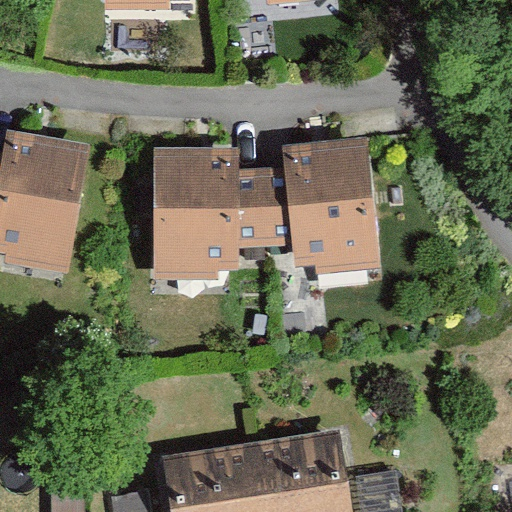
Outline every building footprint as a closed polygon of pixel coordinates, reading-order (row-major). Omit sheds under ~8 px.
[(101,0),(103,20),(184,14),(182,0),(241,0),(242,2),(270,0),(101,0)] [(0,257),(59,269),(83,142),(0,126),(0,257)] [(235,143),(140,150),(149,280),(231,275),(229,249),(282,246),(284,270),(366,264),(357,137),(283,142),(285,169),(237,172),(235,143)] [(154,459),(162,511),(346,511),(335,433),(154,459)] [(74,511),(73,476),(46,477),(48,511),(74,511)]
